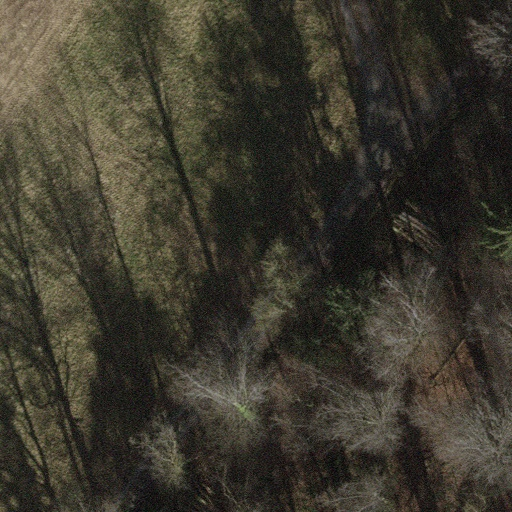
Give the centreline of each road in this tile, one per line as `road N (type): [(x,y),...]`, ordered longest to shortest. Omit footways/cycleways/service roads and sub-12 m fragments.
road 1 (track): [(153,511),(391,160)]
road 2 (track): [(391,160),(355,0)]
road 3 (track): [(391,160),(511,49)]
